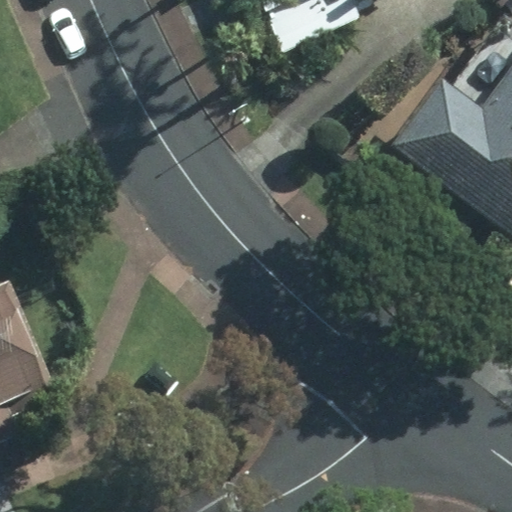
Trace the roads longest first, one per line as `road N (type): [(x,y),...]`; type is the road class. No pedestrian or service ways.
road 1 (secondary): [(431,415),(256,261),(172,151),(91,0)]
road 2 (residential): [(431,415),(239,511)]
